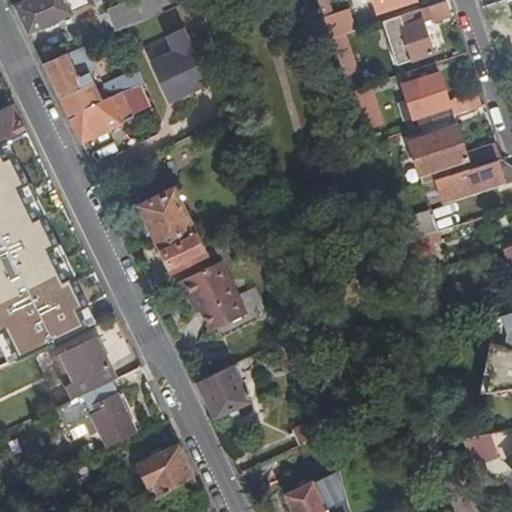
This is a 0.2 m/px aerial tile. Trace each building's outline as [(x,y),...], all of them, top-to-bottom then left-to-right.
[(24,0),(13,5),(26,34),(70,15),(66,5),(76,0),(24,0)] [(95,4),(93,0),(76,0),(66,5),(70,15),(95,4)] [(146,16),(161,9),(158,0),(135,0),(107,12),(115,29),(120,28),(146,16)] [(174,4),(172,0),(158,0),(161,9),(174,4)] [(355,28),(349,7),(331,13),(327,0),(315,0),(318,7),(329,37),(353,29),(355,28)] [(415,0),(372,0),(377,15),(416,2),(415,0)] [(455,15),(451,0),(450,0),(382,21),(397,66),(435,55),(426,23),(455,15)] [(171,52),(150,62),(170,103),(209,85),(183,29),(165,38),(171,52)] [(511,84),(511,47),(511,43),(497,47),(510,85),(511,84)] [(138,85),(144,82),(139,71),(97,91),(88,74),(94,71),(88,56),(91,55),(86,44),(42,65),(57,99),(79,89),(88,107),(138,85)] [(413,118),(417,128),(421,127),(451,117),(454,116),(449,100),(440,73),(400,85),(405,101),(397,104),(402,121),(413,118)] [(349,94),(360,91),(355,76),(344,80),(349,94)] [(79,89),(57,99),(79,143),(148,110),(138,85),(88,107),(79,89)] [(349,94),(363,135),(381,130),(368,88),(360,91),(349,94)] [(449,100),(454,116),(485,106),(479,91),(449,100)] [(0,150),(27,138),(12,108),(0,114),(0,150)] [(425,138),(455,128),(451,117),(421,127),(425,138)] [(501,159),(496,142),(466,151),(457,127),(455,128),(425,138),(409,142),(423,187),(505,160),(501,159)] [(0,183),(39,163),(27,138),(0,150),(0,183)] [(507,187),(511,185),(511,164),(505,160),(423,187),(427,200),(443,195),(446,202),(506,184),(507,187)] [(138,206),(156,246),(192,229),(172,190),(138,206)] [(31,247),(70,228),(61,209),(21,228),(31,247)] [(416,240),(438,234),(432,217),(395,229),(401,246),(416,240)] [(192,229),(156,246),(169,273),(205,256),(192,229)] [(218,263),(246,251),(236,229),(209,242),(218,263)] [(438,234),(416,240),(401,246),(408,264),(412,277),(422,274),(435,271),(430,256),(440,253),(437,243),(445,241),(442,233),(438,234)] [(218,263),(178,281),(188,302),(194,299),(201,316),(208,330),(244,313),(218,263)] [(433,338),(449,333),(431,281),(425,283),(422,274),(412,277),(433,338)] [(194,299),(188,302),(196,319),(201,316),(194,299)] [(511,312),(504,315),(509,331),(505,343),(498,340),(489,378),(511,383),(511,312)] [(305,352),(299,335),(278,345),(286,361),(305,352)] [(0,371),(14,364),(2,337),(0,338),(0,371)] [(110,383),(114,381),(94,339),(60,357),(79,398),(110,383)] [(278,345),(277,346),(284,373),(309,367),(305,352),(286,361),(278,345)] [(233,366),(196,384),(213,420),(250,401),(233,366)] [(134,434),(110,383),(79,398),(55,410),(64,429),(68,427),(81,421),(87,433),(97,428),(107,447),(134,434)] [(328,431),(324,413),(293,427),(301,445),(328,431)] [(73,439),(87,433),(81,421),(68,427),(73,439)] [(328,431),(301,445),(286,451),(294,470),(317,460),(319,464),(336,456),(328,431)] [(502,455),(494,432),(466,436),(475,464),(502,455)] [(160,497),(192,476),(176,445),(136,466),(147,487),(153,484),(160,497)] [(0,479),(9,472),(0,459),(0,479)] [(91,484),(82,464),(44,482),(15,495),(37,510),(91,484)] [(328,511),(313,481),(284,496),(292,511),(328,511)]
